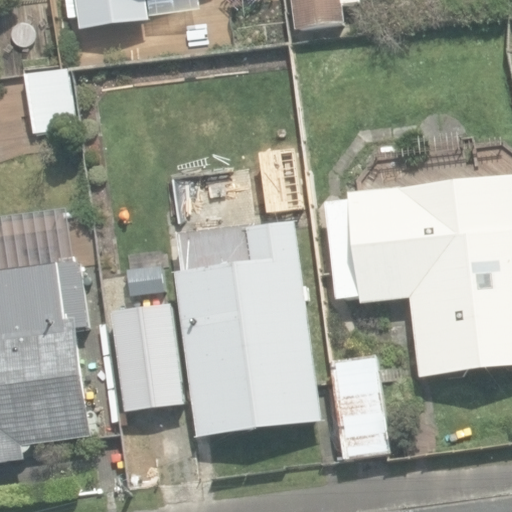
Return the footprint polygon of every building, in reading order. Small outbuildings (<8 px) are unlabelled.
[(75,0),(80,35),(148,25),(144,0),(75,0)] [(288,0),(293,33),(346,26),(344,13),(363,10),(361,0),(288,0)] [(374,0),(379,35),(508,18),(505,0),(374,0)] [(26,78),(34,139),(79,133),(71,72),(26,78)] [(254,165),(264,217),(315,207),(305,156),(254,165)] [(414,325),(422,382),(511,369),(511,179),(350,201),(365,307),(384,304),(388,328),(414,325)] [(180,276),(200,439),(325,424),(300,226),(254,231),(253,227),(178,236),(183,276),(180,276)] [(0,466),(27,463),(25,450),(94,440),(77,320),(72,321),(68,293),(31,299),(35,329),(0,334),(0,466)] [(337,366),(350,463),(391,457),(378,361),(337,366)] [(147,417),(157,490),(201,484),(191,411),(147,417)]
